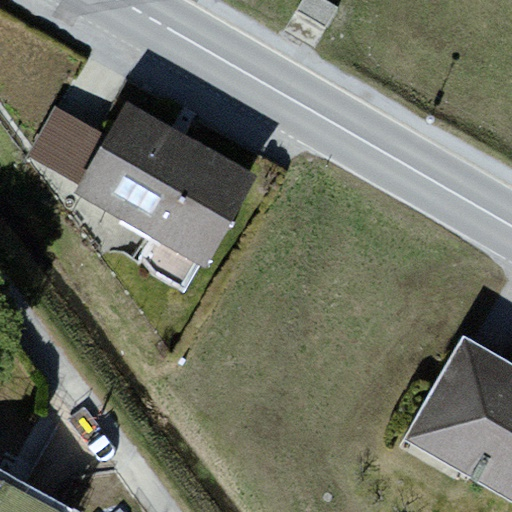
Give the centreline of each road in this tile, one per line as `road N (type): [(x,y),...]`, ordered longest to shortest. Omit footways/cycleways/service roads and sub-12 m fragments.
road 1 (unclassified): [(106,0),(511,224)]
road 2 (residential): [(0,274),(178,511)]
